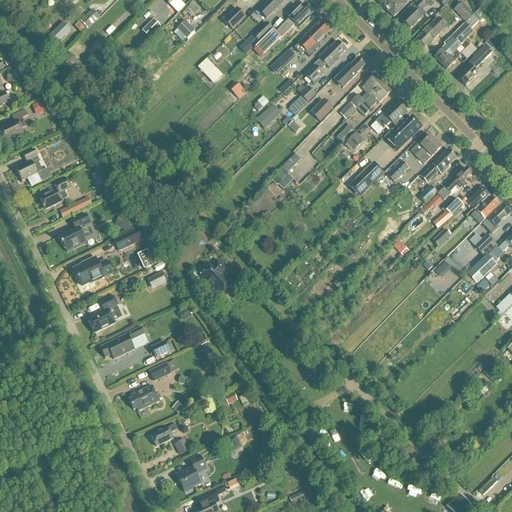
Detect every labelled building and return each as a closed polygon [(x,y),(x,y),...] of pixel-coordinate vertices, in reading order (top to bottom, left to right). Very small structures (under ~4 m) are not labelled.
[(269,0),(258,12),(266,20),(285,2),(284,1),(285,0),(269,0)] [(393,19),(407,5),(406,3),(408,0),(380,0),(377,3),(393,19)] [(420,11),(430,1),(429,0),(422,0),(400,22),(409,31),(425,16),(420,11)] [(444,0),(441,4),(445,9),(453,0),(444,0)] [(200,10),(193,3),(188,8),(196,15),(200,10)] [(472,18),(473,17),(461,5),(454,12),(466,24),(472,18)] [(307,19),(312,14),(304,6),(275,34),(281,40),(295,27),(298,30),(308,20),(307,19)] [(93,10),(76,27),(82,34),(100,17),(93,10)] [(236,10),(223,23),(232,33),(246,20),(236,10)] [(466,24),(464,26),(451,38),(460,47),(473,35),(470,32),(478,24),(472,18),(466,24)] [(153,21),(142,33),(149,40),(161,29),(153,21)] [(176,31),(177,31),(174,34),(183,43),(185,40),(186,41),(195,32),(185,22),(176,31)] [(438,37),(445,31),(436,22),(430,28),(429,28),(416,41),(424,50),(430,44),(431,45),(439,37),(438,37)] [(63,23),(50,36),(57,44),(71,30),(63,23)] [(266,24),(245,44),(252,51),(272,31),(266,24)] [(321,39),(329,31),(322,24),(317,29),(316,28),(298,45),(306,53),(309,50),(312,52),(318,47),(317,45),(322,40),(321,39)] [(300,39),(295,34),(285,44),(290,49),(300,39)] [(460,47),(451,38),(443,46),(445,48),(434,59),(447,71),(458,60),(457,59),(459,57),(455,53),(460,47)] [(339,61),(338,60),(345,52),(337,43),(329,51),(328,50),(318,60),(320,61),(313,67),(314,68),(304,77),(313,86),(323,76),(320,73),(326,67),(329,70),(339,61)] [(490,56),(494,52),(491,44),(485,50),(490,56)] [(474,73),(490,56),(485,50),(484,49),(472,60),(473,61),(468,66),(469,67),(456,79),(465,88),(477,76),(474,73)] [(314,62),(309,57),(298,66),(293,72),(299,78),(304,72),(314,62)] [(356,76),(364,67),(357,60),(349,69),(348,68),(334,82),(343,91),(357,76),(356,76)] [(198,69),(213,86),(222,78),(207,61),(198,69)] [(495,70),(499,66),(495,61),(491,65),(495,70)] [(7,73),(7,84),(20,83),(20,72),(7,73)] [(357,111),(383,86),(374,77),(361,91),(366,95),(361,101),(358,97),(350,105),(357,111)] [(0,108),(2,108),(2,107),(9,103),(5,94),(0,96),(0,90),(2,89),(0,84),(0,108)] [(378,107),(391,94),(383,86),(357,111),(364,118),(369,113),(368,113),(376,105),(378,107)] [(236,99),(243,92),(239,88),(232,94),(236,99)] [(301,99),(307,105),(315,97),(308,89),(300,97),(301,99)] [(295,116),(307,105),(301,99),(290,110),(295,116)] [(323,101),(310,115),(320,124),(333,111),(323,101)] [(43,107),(41,103),(32,107),(34,112),(43,107)] [(383,131),(391,124),(394,127),(407,115),(405,113),(407,111),(400,103),(394,109),(392,107),(375,123),(376,124),(371,129),(378,136),(383,131)] [(258,114),(262,110),(258,105),(254,109),(258,114)] [(350,105),(339,115),(346,122),(356,111),(350,105)] [(280,115),(272,106),(259,118),(268,126),(280,115)] [(12,118),(14,124),(0,130),(0,136),(4,145),(24,135),(21,131),(26,128),(22,120),(28,118),(25,111),(12,118)] [(404,123),(385,142),(398,154),(422,131),(412,120),(406,126),(404,123)] [(296,136),(300,131),(292,123),(288,128),(296,136)] [(336,140),(340,144),(344,140),(340,135),(336,140)] [(347,144),(354,152),(364,143),(356,135),(347,144)] [(432,159),(441,150),(430,138),(420,148),(418,146),(410,153),(415,158),(423,150),(432,159)] [(23,157),(26,163),(37,157),(34,151),(23,157)] [(448,167),(456,160),(448,152),(420,178),(427,184),(438,173),(441,176),(448,168),(448,167)] [(296,157),(282,170),(288,176),(301,163),(296,157)] [(22,183),(27,180),(31,188),(41,183),(31,163),(16,171),(22,183)] [(395,185),(409,171),(402,164),(387,178),(395,185)] [(356,182),(365,191),(382,174),(373,165),(356,182)] [(463,184),(471,176),(465,170),(451,184),(450,183),(437,197),(438,197),(442,201),(443,203),(456,190),(460,193),(466,187),(463,184)] [(285,179),(281,175),(277,179),(281,183),(285,179)] [(45,212),(62,203),(62,202),(67,199),(64,193),(70,190),(66,180),(53,186),(56,192),(53,193),(51,188),(40,193),(43,198),(39,200),(45,212)] [(430,188),(419,199),(426,206),(437,195),(430,188)] [(474,211),(488,197),(481,190),(467,203),(463,198),(458,202),(456,200),(451,202),(443,210),(446,213),(451,218),(467,203),(474,211)] [(442,201),(438,197),(437,197),(420,214),(425,219),(442,201)] [(490,199),(472,217),(476,220),(475,221),(480,226),(499,208),(490,199)] [(85,201),(69,209),(72,215),(88,208),(85,201)] [(497,228),(510,215),(502,207),(486,222),(487,223),(482,228),(492,237),(499,230),(497,228)] [(451,219),(451,218),(446,213),(432,225),(437,231),(451,219)] [(90,226),(85,216),(71,223),(74,229),(70,231),(71,233),(58,239),(62,247),(63,246),(67,254),(86,245),(80,231),(90,226)] [(445,230),(432,243),(438,249),(451,237),(445,230)] [(111,242),(117,254),(142,242),(136,231),(111,242)] [(511,234),(505,242),(497,249),(497,250),(502,254),(509,247),(511,249),(511,234)] [(497,248),(498,247),(488,236),(475,248),(486,259),(497,248)] [(400,256),(406,250),(397,241),(391,247),(400,256)] [(504,255),(503,254),(502,254),(497,250),(497,249),(497,248),(486,259),(487,259),(490,263),(493,266),(504,255)] [(143,257),(149,269),(156,265),(150,254),(143,257)] [(98,266),(95,259),(86,264),(86,265),(73,272),(78,281),(78,280),(82,288),(89,284),(90,285),(91,285),(112,275),(106,262),(98,266)] [(447,261),(434,274),(441,280),(454,268),(447,261)] [(217,263),(201,278),(221,298),(232,287),(223,277),(227,273),(217,263)] [(428,272),(432,269),(427,263),(423,267),(428,272)] [(165,284),(164,282),(161,276),(161,275),(148,281),(152,291),(165,284)] [(499,284),(493,279),(489,284),(494,289),(499,284)] [(114,298),(100,305),(104,313),(87,321),(94,336),(115,326),(108,312),(118,307),(114,298)] [(178,315),(184,323),(193,315),(187,308),(178,315)] [(502,316),(497,311),(492,316),(497,321),(502,316)] [(144,336),(141,329),(100,350),(105,360),(111,357),(114,362),(134,352),(130,343),(144,336)] [(151,350),(155,360),(169,353),(164,344),(151,350)] [(201,348),(206,358),(212,355),(206,345),(201,348)] [(154,383),(170,376),(166,366),(149,374),(154,383)] [(137,410),(138,413),(159,403),(152,388),(131,398),(132,400),(129,402),(133,412),(137,410)] [(390,401),(395,396),(389,391),(384,396),(390,401)] [(224,398),(228,406),(237,401),(234,394),(224,398)] [(173,409),(179,414),(184,408),(179,403),(173,409)] [(167,430),(150,438),(156,449),(172,441),(170,435),(177,432),(175,426),(167,430)] [(484,438),(488,434),(483,428),(478,432),(484,438)] [(228,441),(233,453),(242,450),(238,441),(243,439),(242,435),(228,441)] [(189,452),(184,441),(175,446),(180,457),(189,452)] [(407,465),(416,457),(404,445),(396,454),(407,465)] [(189,462),(192,469),(176,477),(184,494),(193,490),(193,489),(200,485),(196,476),(206,471),(200,457),(189,462)] [(483,497),(497,484),(492,479),(479,493),(483,497)] [(216,511),(214,506),(220,503),(217,497),(226,493),(222,485),(196,498),(201,509),(194,511),(216,511)] [(289,500),(291,504),(310,495),(308,491),(289,500)] [(470,511),(473,510),(460,497),(448,509),(450,511),(470,511)]
